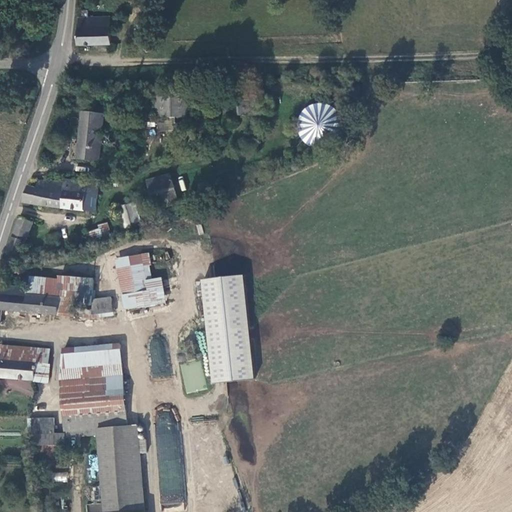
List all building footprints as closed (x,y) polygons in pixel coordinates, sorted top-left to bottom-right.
[(78,18),(77,44),(111,43),(110,17),(78,18)] [(224,91),(225,116),(255,115),(254,90),(224,91)] [(157,93),(158,118),(187,117),(187,92),(157,93)] [(298,143),(336,147),(340,107),(302,103),(298,143)] [(78,159),(99,161),(104,115),(83,112),(78,159)] [(171,174),(147,181),(155,210),(179,203),(171,174)] [(30,186),(25,202),(49,207),(97,212),(100,184),(65,180),(65,182),(39,181),(37,188),(30,186)] [(142,225),(136,203),(118,208),(124,230),(142,225)] [(33,223),(20,217),(13,236),(26,241),(33,223)] [(112,237),(108,223),(100,226),(101,229),(88,233),(91,243),(112,237)] [(78,234),(76,233),(74,234),(73,235),(72,236),(72,237),(72,239),(73,240),(74,241),(75,242),(77,242),(78,241),(80,240),(80,239),(80,237),(80,236),(79,234),(78,234)] [(49,245),(23,251),(26,241),(13,236),(6,253),(20,258),(20,259),(50,253),(49,245)] [(151,265),(149,254),(119,260),(128,309),(165,303),(161,279),(145,281),(142,266),(151,265)] [(209,382),(252,379),(244,275),(201,278),(209,382)] [(60,278),(60,281),(29,278),(28,288),(27,295),(60,298),(58,315),(92,318),(92,315),(93,300),(94,280),(60,278)] [(3,310),(12,311),(58,315),(60,298),(27,295),(28,288),(0,285),(0,325),(3,310)] [(93,300),(92,315),(113,312),(112,298),(93,300)] [(0,377),(35,380),(36,363),(2,360),(3,347),(3,345),(0,345),(0,377)] [(65,438),(99,435),(98,429),(127,427),(120,345),(64,349),(61,382),(65,434),(65,438)] [(51,351),(3,347),(2,360),(36,363),(35,380),(35,382),(48,383),(51,351)] [(7,379),(6,392),(32,393),(33,381),(7,379)] [(161,511),(184,511),(180,410),(156,411),(159,511),(161,511)] [(65,438),(65,434),(55,435),(55,419),(33,419),(33,446),(65,445),(65,438)] [(99,435),(104,511),(144,511),(140,454),(147,453),(146,439),(139,440),(138,426),(127,427),(98,429),(99,435)] [(66,455),(65,445),(33,446),(33,456),(66,455)] [(53,472),(53,481),(67,482),(68,473),(53,472)]
